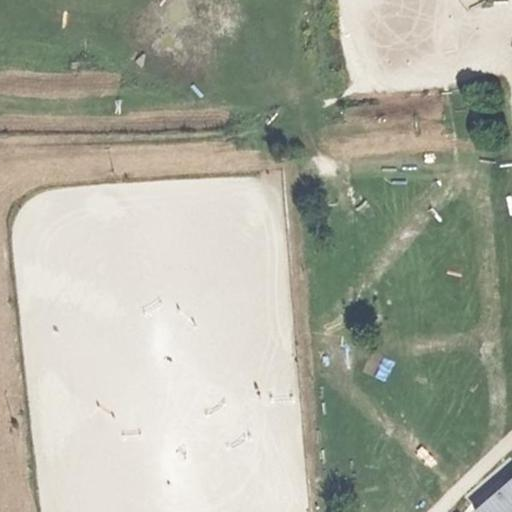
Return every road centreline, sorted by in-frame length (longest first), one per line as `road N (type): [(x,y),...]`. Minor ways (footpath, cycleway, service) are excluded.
road 1 (track): [(498,461),(472,164),(297,173),(309,357),(462,493)]
road 2 (track): [(472,164),(309,357),(298,358)]
road 3 (track): [(309,357),(488,338)]
